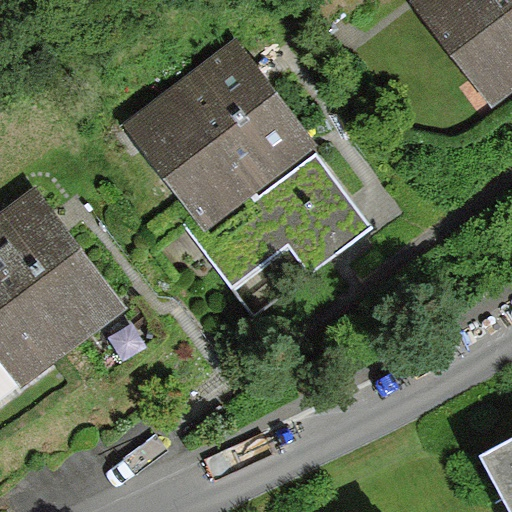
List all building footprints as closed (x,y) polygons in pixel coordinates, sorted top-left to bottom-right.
[(511,94),(511,0),(423,0),(424,0),(504,100),(511,94)] [(241,33),(124,127),(211,234),(318,147),(328,140),(241,33)] [(200,242),(261,318),(379,223),(318,147),(211,234),(200,242)] [(49,180),(0,215),(0,333),(8,328),(38,369),(135,299),(49,180)] [(511,445),(502,452),(511,468),(511,445)]
